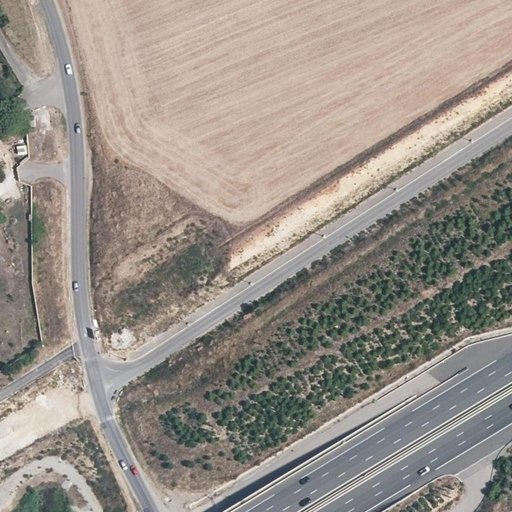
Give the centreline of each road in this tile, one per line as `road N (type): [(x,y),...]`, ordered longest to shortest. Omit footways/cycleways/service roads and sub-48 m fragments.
road 1 (tertiary): [(511,123),(98,388)]
road 2 (motorway): [(511,367),(271,511)]
road 3 (tertiary): [(85,345),(70,85)]
road 4 (motorway): [(340,511),(511,408)]
road 5 (residential): [(154,511),(98,388)]
